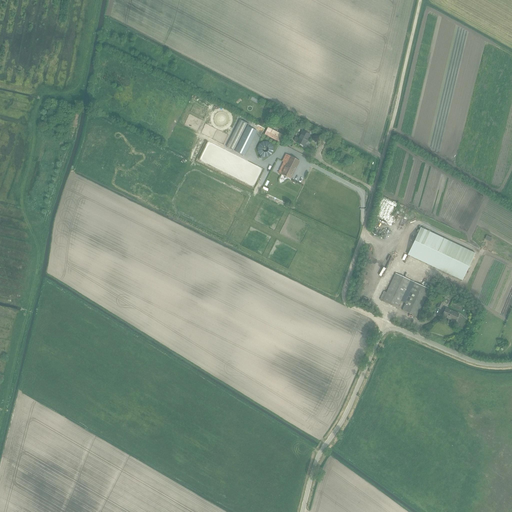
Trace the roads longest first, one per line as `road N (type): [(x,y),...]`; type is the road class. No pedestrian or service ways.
road 1 (track): [(420,0),(344,294),(344,304),(387,324)]
road 2 (unclassified): [(299,511),(316,452),(387,324),(473,361),(511,364)]
